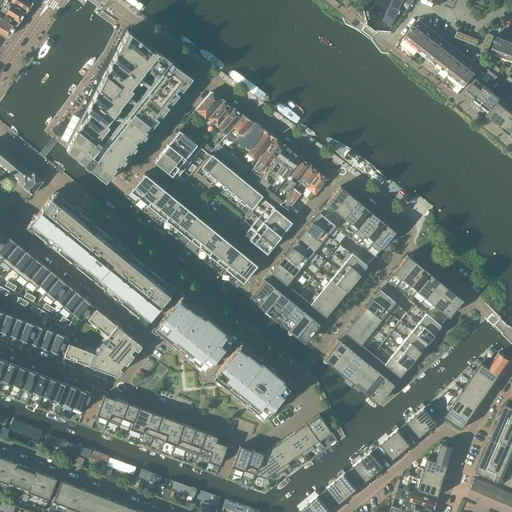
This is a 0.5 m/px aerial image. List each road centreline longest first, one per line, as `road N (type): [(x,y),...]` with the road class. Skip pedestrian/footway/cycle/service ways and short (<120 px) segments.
road 1 (residential): [(117,390),(156,339),(17,227),(34,204)]
road 2 (residential): [(334,331),(399,383),(474,300)]
road 3 (residential): [(0,442),(178,511)]
road 4 (residential): [(140,157),(268,263)]
road 5 (residential): [(341,172),(207,75)]
road 6 (residential): [(465,441),(443,431),(346,511)]
road 7 (residential): [(207,75),(104,0)]
road 8 (residential): [(117,390),(235,434)]
road 9 (residential): [(0,345),(117,390)]
road 10 (residential): [(235,434),(265,441),(306,410),(303,369)]
